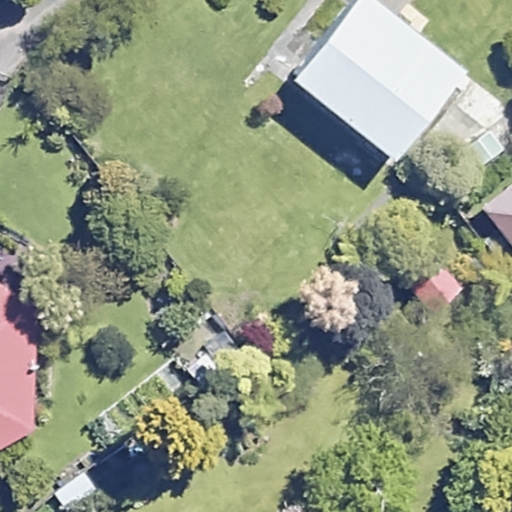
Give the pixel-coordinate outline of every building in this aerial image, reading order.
[(458,66),(372,0),(341,0),(282,76),(387,157),(458,66)] [(511,135),(511,111),(484,91),(449,138),(489,167),(511,135)] [(511,180),(478,207),(511,248),(511,180)] [(459,287),(433,260),(396,297),(423,323),(459,287)] [(26,303),(0,285),(0,447),(24,436),(26,303)]
